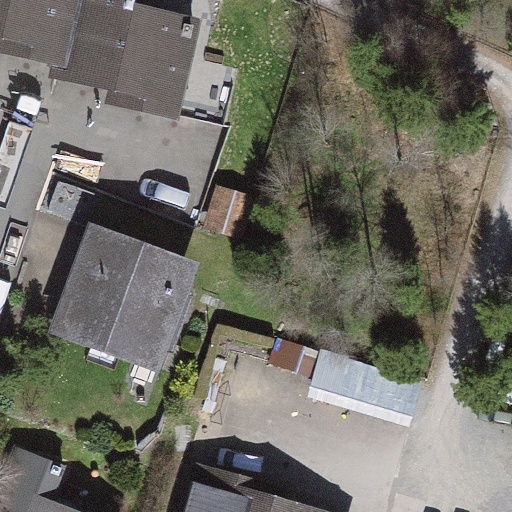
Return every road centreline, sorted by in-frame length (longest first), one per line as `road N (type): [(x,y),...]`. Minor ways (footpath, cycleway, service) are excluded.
road 1 (residential): [(334,0),(511,76)]
road 2 (residential): [(0,250),(46,102)]
